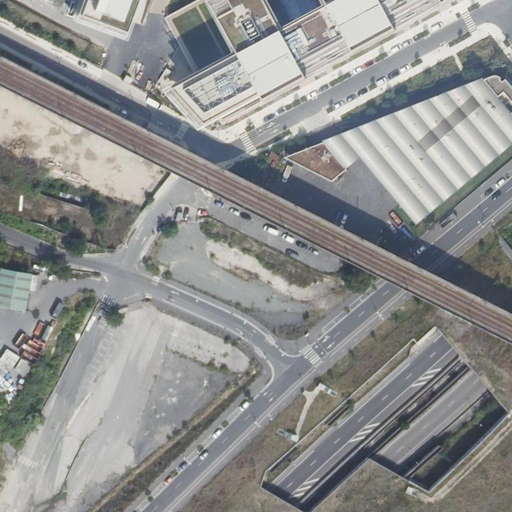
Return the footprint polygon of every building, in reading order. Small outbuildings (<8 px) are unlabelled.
[(77,0),(74,11),(118,27),(127,0),(77,0)] [(197,0),(164,18),(192,71),(161,91),(199,131),(448,0),(197,0)] [(511,345),(511,312),(461,287),(438,275),(361,236),(246,177),(130,120),(20,65),(0,54),(0,85),(56,114),(136,154),(218,195),(445,311),(511,345)] [(511,86),(505,78),(502,80),(500,78),(501,77),(500,77),(498,75),(496,75),(495,75),(493,75),(492,75),(490,76),(488,77),(285,157),(332,181),(360,157),(416,224),(511,143),(511,86)] [(0,271),(0,309),(25,314),(32,277),(0,271)]
